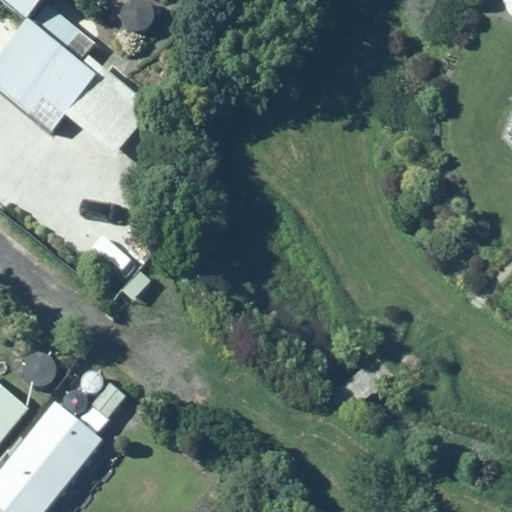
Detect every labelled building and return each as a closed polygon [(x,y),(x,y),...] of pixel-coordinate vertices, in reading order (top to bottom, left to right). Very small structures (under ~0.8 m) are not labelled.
[(0,92),(47,135),(65,115),(114,159),(157,111),(110,69),(138,37),(99,3),(77,28),(53,7),(59,0),(0,0),(25,23),(0,51),(0,92)] [(511,15),(474,63),(511,92),(511,15)] [(154,283),(134,303),(178,346),(198,327),(154,283)] [(0,385),(0,445),(30,412),(0,385)] [(59,405),(0,474),(0,511),(54,511),(111,445),(100,436),(114,420),(93,402),(77,420),(59,405)]
